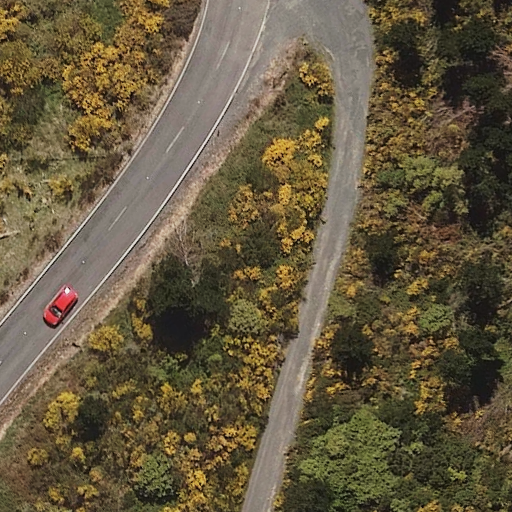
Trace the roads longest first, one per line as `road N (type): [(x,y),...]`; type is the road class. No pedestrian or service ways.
road 1 (track): [(326,0),(352,86),(339,246),(258,511)]
road 2 (secondary): [(0,362),(83,265),(184,125),(220,62),(239,0)]
